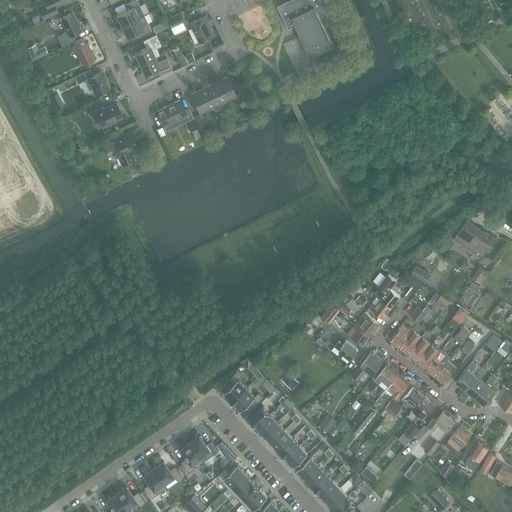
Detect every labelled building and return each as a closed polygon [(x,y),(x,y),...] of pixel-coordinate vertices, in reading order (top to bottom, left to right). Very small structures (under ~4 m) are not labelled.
[(44,19),(59,12),(56,7),(67,1),(66,0),(44,0),(46,4),(38,7),(44,19)] [(127,10),(116,15),(122,26),(144,15),(141,9),(136,0),(134,0),(125,5),(127,10)] [(332,24),(326,11),(320,0),(295,0),(288,3),(287,1),(278,6),(289,29),(296,26),(311,57),(334,46),(325,27),(332,24)] [(62,46),(76,40),(73,34),(81,30),(73,13),(61,18),(67,31),(57,36),(62,46)] [(185,21),(181,13),(168,19),(171,27),(185,21)] [(38,14),(31,18),(33,23),(40,19),(38,14)] [(127,37),(138,32),(140,37),(152,31),(147,22),(144,15),(122,26),(127,37)] [(205,16),(191,23),(200,42),(214,36),(205,16)] [(166,19),(160,22),(162,27),(169,24),(166,19)] [(160,22),(153,26),(156,32),(163,29),(162,27),(160,22)] [(135,53),(140,64),(155,56),(155,57),(159,55),(156,48),(161,46),(156,35),(144,41),(147,47),(135,53)] [(83,64),(95,59),(87,42),(75,48),(83,64)] [(37,50),(29,54),(32,59),(47,52),(44,46),(37,50)] [(191,52),(185,56),(188,62),(195,59),(191,52)] [(158,63),(155,57),(155,56),(140,64),(145,74),(157,69),(160,75),(173,69),(167,58),(158,63)] [(90,69),(74,76),(78,84),(88,79),(95,95),(109,89),(101,72),(93,76),(90,69)] [(227,77),(191,94),(201,113),(237,96),(227,77)] [(57,92),(50,95),(54,102),(61,99),(57,92)] [(191,121),(194,119),(191,112),(190,110),(186,111),(181,100),(157,111),(164,126),(188,115),(191,121)] [(96,113),(103,127),(123,117),(116,103),(105,108),(101,101),(87,108),(90,115),(96,113)] [(200,113),(193,117),(194,119),(201,132),(207,129),(200,113)] [(194,120),(186,124),(189,132),(197,128),(194,120)] [(119,157),(123,165),(134,160),(130,150),(137,147),(130,132),(118,137),(119,139),(111,142),(118,157),(119,157)] [(79,136),(76,140),(82,145),(85,141),(79,136)] [(85,146),(80,149),(82,155),(88,152),(85,146)] [(470,251),(472,252),(474,248),(483,254),(487,248),(489,249),(496,239),(467,219),(454,240),(470,251)] [(417,264),(411,272),(426,282),(431,274),(417,264)] [(484,268),(475,280),(481,285),(490,272),(484,268)] [(386,291),(384,294),(382,297),(380,295),(379,297),(392,307),(401,296),(390,288),(397,280),(389,274),(379,286),(386,291)] [(416,280),(411,286),(417,290),(422,284),(416,280)] [(474,280),(469,286),(477,292),(481,285),(474,280)] [(350,287),(346,290),(347,292),(351,295),(354,292),(351,289),(350,287)] [(484,296),(491,301),(495,296),(487,291),(484,296)] [(436,293),(432,297),(436,301),(438,299),(440,296),(436,293)] [(360,295),(356,300),(362,305),(367,300),(360,295)] [(440,296),(438,299),(446,306),(450,302),(441,295),(440,296)] [(383,318),(392,307),(379,297),(378,299),(379,300),(376,305),(373,302),(369,307),(383,318)] [(502,299),(498,306),(504,310),(508,303),(502,299)] [(327,308),(321,316),(329,322),(339,310),(332,304),(331,303),(327,308)] [(419,322),(431,308),(426,304),(423,309),(418,305),(410,314),(419,322)] [(456,329),(461,322),(468,312),(460,306),(453,316),(453,317),(448,323),(456,329)] [(371,333),(379,322),(365,311),(362,316),(365,318),(361,323),(359,322),(358,323),(371,333)] [(362,345),(371,333),(358,323),(357,325),(358,326),(356,329),(353,327),(348,333),(362,345)] [(399,346),(413,329),(410,327),(408,328),(402,323),(390,339),(399,346)] [(431,331),(436,335),(441,329),(436,325),(431,331)] [(464,338),(470,331),(464,325),(454,337),(460,342),(461,342),(464,338)] [(399,346),(408,353),(422,336),(413,329),(399,346)] [(494,334),(486,342),(483,345),(489,350),(492,347),(494,349),(502,340),(494,334)] [(426,339),(422,336),(408,353),(417,360),(431,343),(426,339)] [(467,341),(464,338),(461,342),(462,343),(458,348),(459,349),(462,345),(463,346),(460,350),(467,355),(475,345),(468,340),(467,341)] [(350,358),(358,349),(346,340),(343,344),(339,341),(334,346),(350,358)] [(417,360),(426,368),(441,349),(433,342),(431,344),(431,343),(417,360)] [(426,368),(435,375),(448,359),(450,356),(441,349),(426,368)] [(371,352),(362,363),(352,375),(358,380),(367,369),(372,374),(382,361),(371,352)] [(448,359),(435,375),(444,382),(456,368),(457,366),(451,361),(448,359)] [(456,380),(465,388),(476,375),(470,370),(472,367),(474,368),(477,364),(472,360),(456,380)] [(486,372),(486,371),(489,367),(487,364),(483,369),(482,368),(476,375),(465,388),(475,396),(485,383),(485,382),(479,377),(481,374),(483,376),(486,372)] [(383,379),(389,384),(398,374),(387,365),(376,379),(380,382),(383,379)] [(233,383),(224,392),(232,401),(247,387),(238,378),(241,376),(242,375),(238,370),(228,379),(233,383)] [(289,373),(282,380),(291,389),(298,382),(289,373)] [(492,383),(497,377),(493,373),(492,376),(491,375),(485,382),(485,383),(475,396),(485,404),(495,391),(488,385),(491,382),(492,383)] [(389,384),(390,385),(386,390),(392,394),(393,392),(398,396),(409,382),(398,374),(389,384)] [(373,390),(378,383),(372,379),(367,385),(373,390)] [(511,385),(510,389),(500,404),(511,412),(511,411),(511,385)] [(409,400),(416,406),(424,395),(413,386),(402,400),(407,404),(409,400)] [(247,387),(232,401),(241,410),(250,401),(254,406),(263,397),(259,393),(255,396),(247,387)] [(362,392),(357,397),(362,402),(367,397),(362,392)] [(435,404),(424,395),(416,406),(413,409),(424,418),(435,404)] [(392,398),(385,408),(386,409),(389,412),(397,402),(392,398)] [(389,421),(402,406),(397,402),(389,412),(385,417),(389,421)] [(262,405),(249,418),(257,426),(270,413),(262,405)] [(309,405),(306,408),(311,414),(314,411),(309,405)] [(386,409),(382,413),(381,414),(385,417),(389,412),(386,409)] [(356,430),(353,433),(356,435),(374,413),(371,410),(355,429),(356,430)] [(433,417),(428,423),(428,424),(433,428),(437,423),(440,425),(448,416),(443,411),(435,419),(433,417)] [(270,413),(257,426),(264,434),(278,421),(270,413)] [(448,416),(440,425),(446,430),(454,421),(448,416)] [(325,418),(319,425),(327,432),(333,425),(325,418)] [(344,418),(336,426),(344,434),(352,426),(344,418)] [(278,421),(264,434),(271,442),(285,429),(278,421)] [(411,438),(420,428),(412,422),(404,432),(411,438)] [(424,424),(415,435),(419,439),(429,428),(424,424)] [(455,446),(451,451),(457,456),(461,451),(458,449),(471,434),(461,425),(448,440),(455,446)] [(285,429),(271,442),(279,450),(292,437),(285,429)] [(200,434),(189,441),(201,458),(211,451),(213,454),(219,451),(211,440),(206,444),(200,434)] [(292,437),(279,450),(286,457),(300,445),(292,437)] [(431,454),(440,443),(434,438),(425,449),(431,454)] [(475,469),(489,447),(478,440),(467,458),(465,462),(475,469)] [(189,441),(179,448),(186,458),(181,462),(188,472),(193,468),(191,464),(201,458),(189,441)] [(300,445),(286,457),(294,466),(307,453),(300,445)] [(486,473),(496,456),(490,453),(480,470),(486,473)] [(310,456),(297,468),(304,477),(318,464),(310,456)] [(416,459),(403,474),(409,479),(422,463),(416,459)] [(163,460),(153,467),(167,487),(164,483),(174,476),(177,480),(182,476),(181,475),(175,466),(170,470),(163,460)] [(510,484),(511,480),(511,468),(502,463),(503,463),(497,460),(489,472),(495,476),(510,484)] [(440,472),(447,476),(454,465),(448,461),(441,471),(440,472)] [(447,480),(453,484),(454,484),(466,468),(458,463),(447,480)] [(226,467),(217,476),(228,488),(245,472),(237,464),(230,471),(226,467)] [(318,464),(304,477),(312,484),(325,472),(318,464)] [(367,476),(372,470),(366,465),(361,471),(367,476)] [(377,465),(373,472),(379,475),(382,468),(377,465)] [(153,467),(142,474),(149,484),(144,487),(151,498),(167,487),(153,467)] [(215,475),(219,472),(214,467),(210,470),(215,475)] [(245,472),(228,488),(235,496),(252,480),(245,472)] [(325,472),(312,484),(319,492),(333,479),(325,472)] [(359,476),(353,481),(357,486),(359,485),(363,480),(359,476)] [(333,479),(319,492),(327,500),(340,487),(333,479)] [(252,480),(235,496),(243,504),(260,488),(252,480)] [(126,485),(116,492),(129,511),(127,508),(137,502),(140,506),(145,502),(138,492),(133,495),(126,485)] [(192,485),(186,489),(190,494),(195,490),(192,485)] [(340,487),(327,500),(334,508),(348,495),(340,487)] [(260,488),(243,504),(250,511),(267,496),(260,488)] [(430,496),(442,510),(450,502),(438,489),(430,496)] [(129,511),(116,492),(106,499),(112,509),(108,511),(129,511)] [(194,494),(184,503),(192,511),(199,511),(205,506),(194,494)] [(348,495),(334,508),(338,511),(346,511),(355,503),(348,495)] [(271,499),(257,511),(273,511),(278,507),(271,499)]
